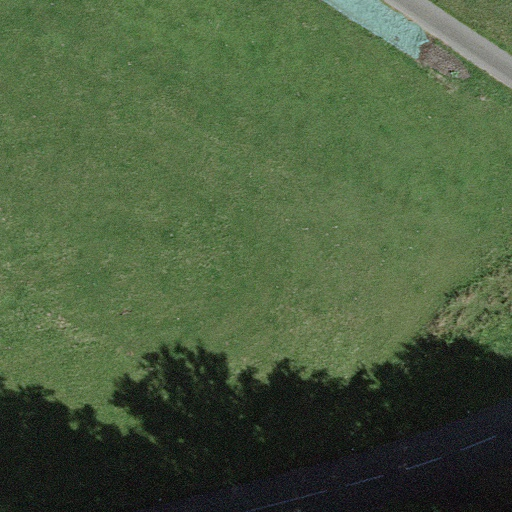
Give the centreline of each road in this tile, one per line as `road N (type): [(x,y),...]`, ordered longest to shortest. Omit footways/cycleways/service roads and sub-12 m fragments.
road 1 (tertiary): [(251,511),(511,431)]
road 2 (track): [(511,75),(400,0)]
